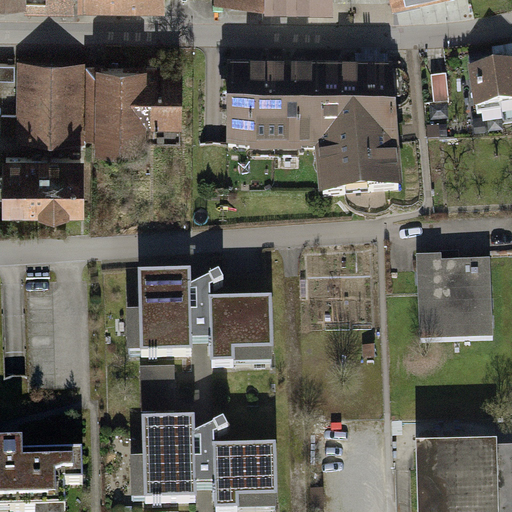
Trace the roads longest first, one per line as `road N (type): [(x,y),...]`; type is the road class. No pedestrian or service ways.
road 1 (residential): [(0,31),(425,34),(511,25)]
road 2 (residential): [(0,253),(473,226)]
